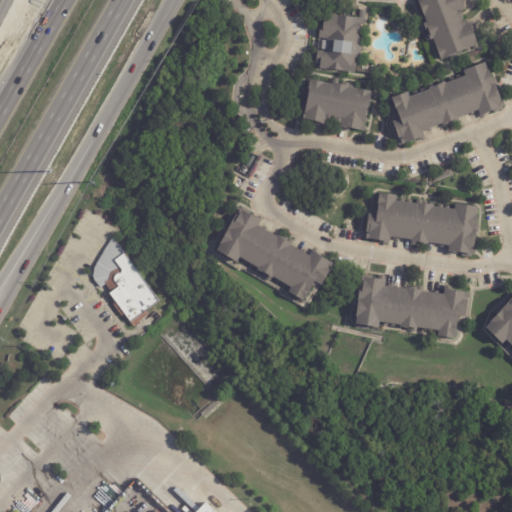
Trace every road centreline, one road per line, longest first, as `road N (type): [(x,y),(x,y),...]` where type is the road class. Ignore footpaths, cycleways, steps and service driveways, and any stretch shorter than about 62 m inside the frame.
road 1 (secondary): [(0,315),(172,0)]
road 2 (residential): [(509,262),(474,268),(328,245),(263,206),(296,138)]
road 3 (motorway): [(0,276),(140,53)]
road 4 (motorway): [(0,210),(119,0)]
road 5 (residential): [(296,138),(406,156),(511,116)]
road 6 (residential): [(511,265),(500,179),(476,130)]
road 7 (residential): [(230,0),(248,17),(258,56),(245,85),(255,126)]
road 8 (motorway): [(61,0),(0,108)]
road 9 (residential): [(268,117),(265,84),(285,41),(271,0)]
